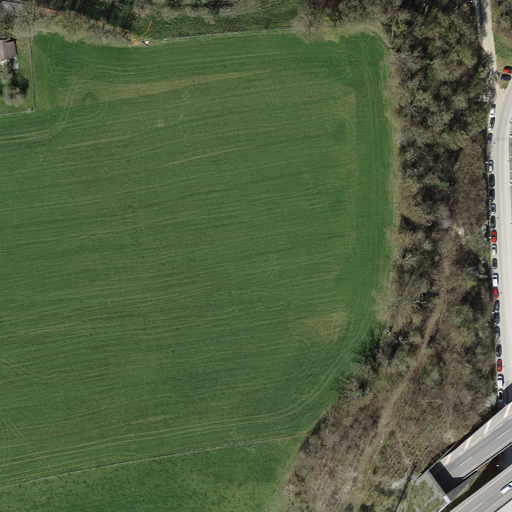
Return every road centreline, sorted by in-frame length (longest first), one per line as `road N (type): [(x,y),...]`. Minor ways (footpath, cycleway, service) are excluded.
road 1 (unclassified): [(511,417),(501,153),(511,100)]
road 2 (motorway): [(511,429),(395,511)]
